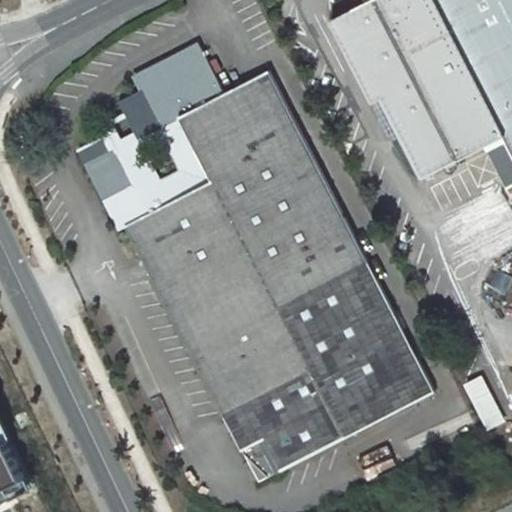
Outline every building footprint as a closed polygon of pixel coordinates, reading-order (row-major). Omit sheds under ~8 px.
[(511,0),(366,0),(335,16),(374,95),(383,91),(426,173),(484,144),(503,135),(511,153),(511,0)] [(432,394),(270,70),(225,94),(201,48),(138,79),(148,101),(125,112),(130,122),(109,132),(113,140),(87,153),(129,235),(133,234),(249,469),(258,465),(264,477),(432,394)] [(511,153),(503,135),(484,144),(506,188),(511,184),(511,153)] [(489,429),(508,419),(485,372),(465,382),(489,429)] [(0,511),(37,495),(0,419),(0,511)]
